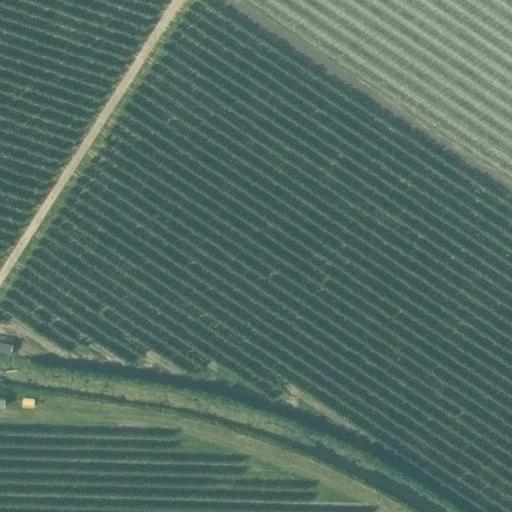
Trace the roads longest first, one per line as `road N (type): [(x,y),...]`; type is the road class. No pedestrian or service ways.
road 1 (track): [(511,189),(229,0)]
road 2 (unknown): [(0,254),(176,0)]
